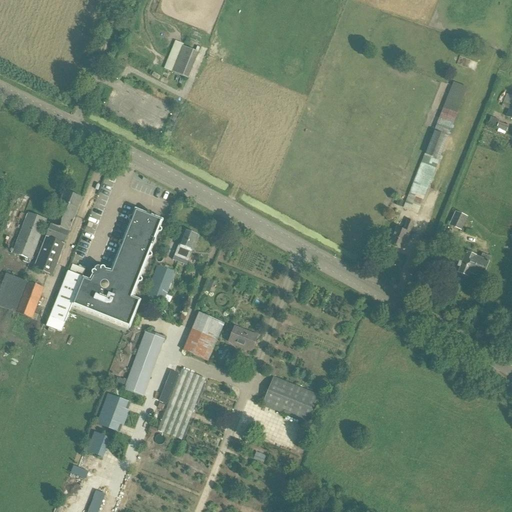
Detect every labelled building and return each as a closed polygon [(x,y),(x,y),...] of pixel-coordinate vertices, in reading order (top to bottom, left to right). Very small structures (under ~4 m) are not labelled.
[(187,79),(198,52),(182,46),(172,72),(187,79)] [(424,155),(421,164),(403,209),(417,214),(467,88),(453,83),(433,132),(425,155),(424,155)] [(488,125),(496,128),(506,132),(508,126),(499,123),(500,121),(491,117),(488,125)] [(51,224),(33,269),(52,276),(82,199),(64,192),(51,224)] [(68,272),(50,318),(46,327),(61,333),(65,324),(72,305),(130,328),(141,301),(133,297),(139,283),(140,283),(142,282),(142,280),(142,279),(140,278),(148,258),(150,258),(151,258),(152,255),(151,254),(150,253),(158,233),(159,233),(161,232),(162,231),(161,229),(160,228),(163,220),(151,215),(152,214),(151,212),(149,212),(147,212),(147,214),(135,209),(132,217),(131,217),(129,217),(128,219),(129,221),(130,222),(122,242),(121,242),(119,242),(118,244),(119,246),(120,247),(111,271),(105,270),(105,269),(105,268),(104,268),(103,267),(102,268),(101,268),(100,269),(100,270),(100,271),(96,273),(95,271),(94,271),(92,272),(91,274),(92,276),(89,280),(68,272)] [(454,212),(449,226),(461,231),(467,217),(454,212)] [(46,220),(28,213),(12,254),(31,261),(46,220)] [(403,230),(397,228),(389,246),(400,250),(403,244),(405,245),(414,223),(407,220),(403,230)] [(184,231),(178,246),(172,260),(186,266),(192,251),(198,236),(184,231)] [(466,253),(458,273),(468,277),(469,273),(482,279),(490,257),(481,254),(480,258),(466,253)] [(158,261),(163,263),(164,263),(167,257),(161,255),(158,261)] [(148,297),(163,302),(174,272),(160,267),(148,297)] [(36,320),(38,315),(34,314),(44,289),(6,274),(0,288),(0,307),(32,319),(36,320)] [(224,324),(199,314),(183,351),(208,362),(224,324)] [(251,352),(258,337),(234,327),(228,343),(251,352)] [(144,397),(164,340),(145,333),(124,390),(144,397)] [(182,370),(157,431),(181,441),(206,379),(182,370)] [(170,372),(159,402),(167,406),(179,375),(170,372)] [(307,424),(319,395),(273,377),(262,406),(307,424)] [(95,432),(87,452),(102,458),(110,438),(95,432)]
